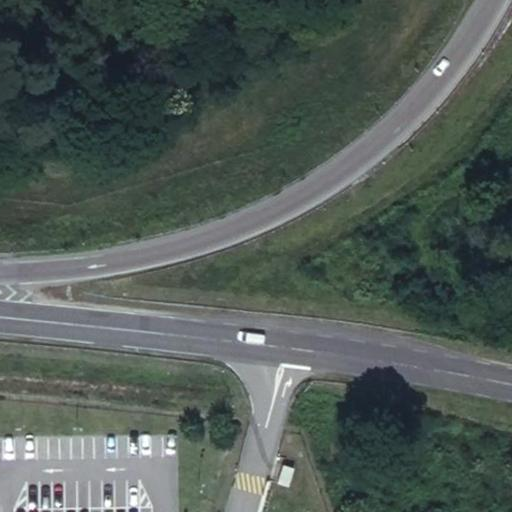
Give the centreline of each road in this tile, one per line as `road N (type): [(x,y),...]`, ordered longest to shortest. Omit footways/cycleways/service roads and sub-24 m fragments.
road 1 (motorway): [(495,0),(472,42),(404,123),(269,217),(220,238),(111,264),(0,271)]
road 2 (secondary): [(511,389),(337,352),(0,315)]
